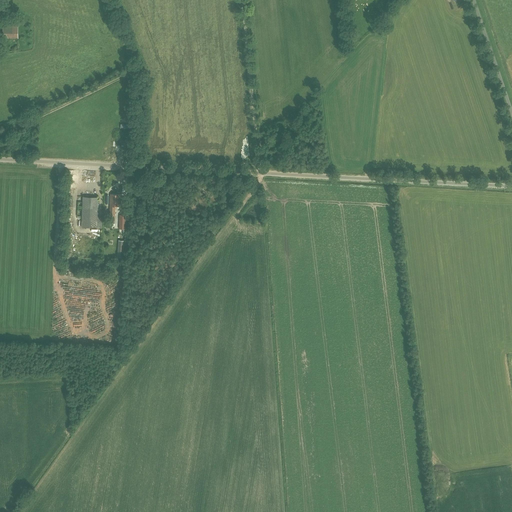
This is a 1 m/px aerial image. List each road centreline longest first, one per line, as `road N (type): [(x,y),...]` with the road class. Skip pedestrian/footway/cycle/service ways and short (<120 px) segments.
road 1 (unclassified): [(511,187),(0,160)]
road 2 (track): [(107,0),(131,73),(0,135)]
road 3 (track): [(242,0),(260,173)]
